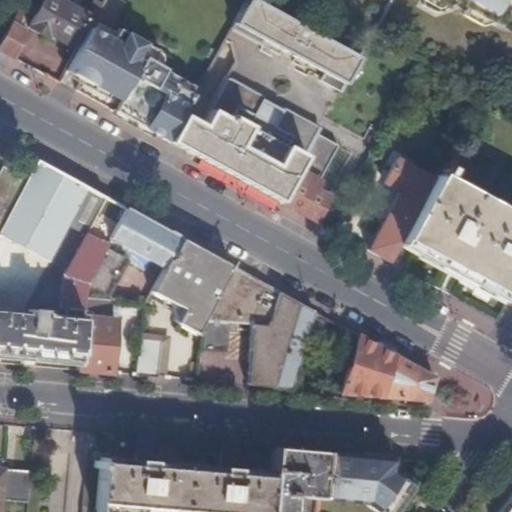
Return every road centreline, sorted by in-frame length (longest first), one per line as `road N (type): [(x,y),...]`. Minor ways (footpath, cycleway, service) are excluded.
road 1 (secondary): [(488,363),(0,97)]
road 2 (tertiary): [(494,437),(0,392)]
